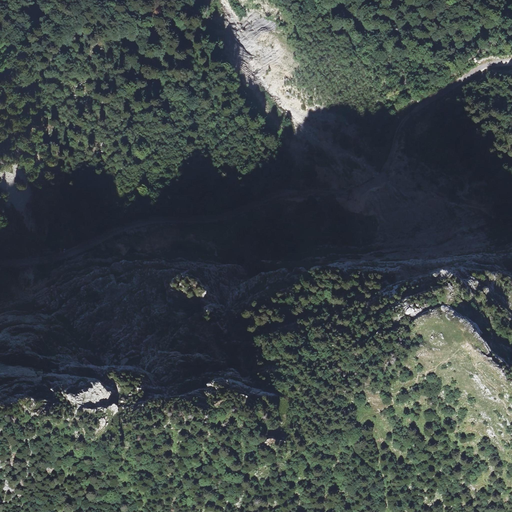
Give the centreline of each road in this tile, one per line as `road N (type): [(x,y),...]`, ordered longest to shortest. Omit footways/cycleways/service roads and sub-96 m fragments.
road 1 (track): [(235,214),(277,192),(354,191),(377,179),(398,131),(428,101)]
road 2 (unclassified): [(0,264),(39,263),(150,220),(235,214)]
